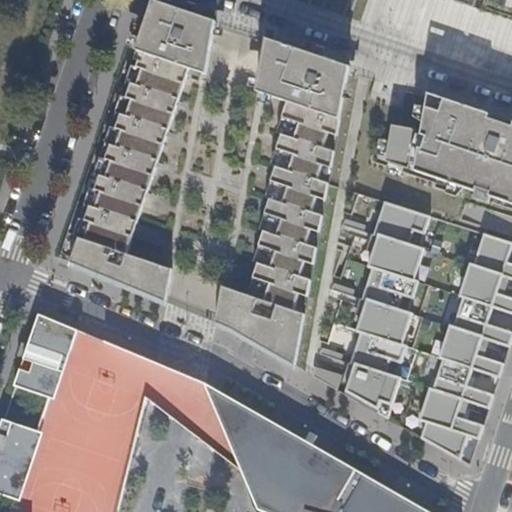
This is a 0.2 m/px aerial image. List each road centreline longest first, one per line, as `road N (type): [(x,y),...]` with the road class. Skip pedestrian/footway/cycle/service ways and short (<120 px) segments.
road 1 (residential): [(7,288),(210,364),(476,511)]
road 2 (unknown): [(296,411),(364,97),(383,48)]
road 3 (residential): [(7,288),(103,0)]
road 4 (residential): [(511,92),(239,0)]
